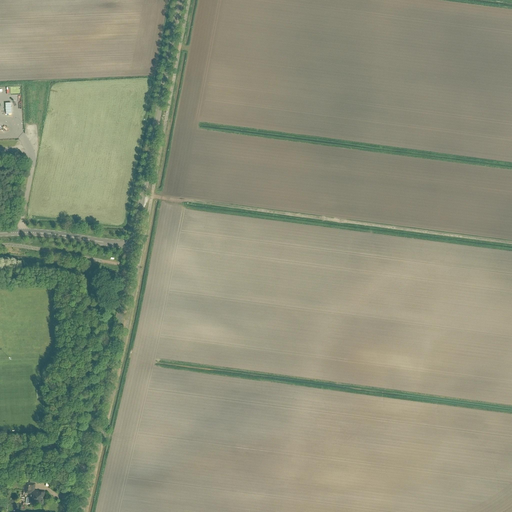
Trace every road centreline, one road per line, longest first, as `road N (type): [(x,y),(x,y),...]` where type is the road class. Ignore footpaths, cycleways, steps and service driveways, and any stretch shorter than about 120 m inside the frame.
road 1 (track): [(511,244),(142,196)]
road 2 (tertiary): [(74,511),(128,244)]
road 3 (secondary): [(128,244),(180,0)]
road 4 (secondary): [(0,233),(128,244)]
